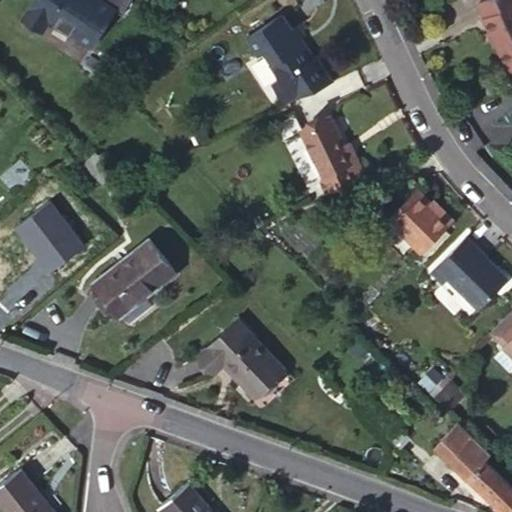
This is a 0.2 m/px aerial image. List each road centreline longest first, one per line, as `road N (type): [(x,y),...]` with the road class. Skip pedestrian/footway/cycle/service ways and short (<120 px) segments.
road 1 (residential): [(432,511),(116,395)]
road 2 (residential): [(366,0),(440,147),(511,223)]
road 3 (residential): [(116,395),(0,353)]
road 4 (residential): [(116,395),(99,465),(106,511)]
